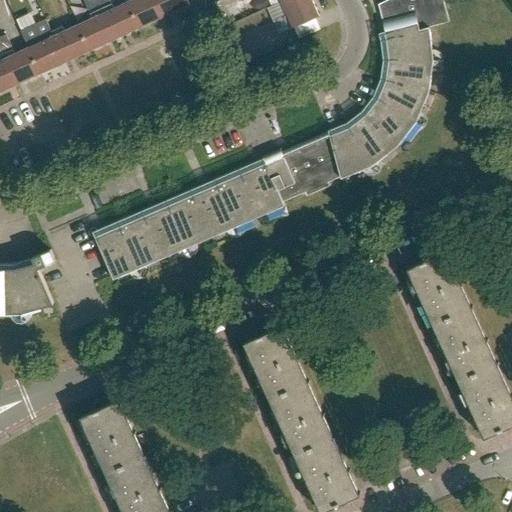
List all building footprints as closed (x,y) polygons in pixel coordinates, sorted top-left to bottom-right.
[(90,50),(115,39),(96,0),(83,0),(90,13),(89,13),(92,18),(78,24),(90,50)] [(411,0),(387,0),(378,5),(387,39),(390,59),(387,80),(379,99),(366,115),(350,128),(331,136),(330,136),(284,156),(281,149),(263,156),(266,164),(96,237),(111,273),(114,279),(285,205),(283,202),(305,192),(307,196),(330,186),(328,182),(341,177),(341,179),(342,178),(372,166),(397,147),(417,121),(429,92),(434,60),(429,28),(429,27),(439,25),(449,22),(446,10),(443,0),(411,0)] [(139,27),(128,1),(114,8),(112,3),(110,0),(96,0),(115,39),(139,27)] [(156,0),(130,0),(128,1),(139,27),(164,16),(156,0)] [(156,0),(164,16),(189,4),(187,0),(156,0)] [(284,0),(282,1),(288,15),(283,17),(288,29),(319,16),(312,0),(284,0)] [(222,12),(212,17),(218,30),(228,25),(222,12)] [(232,27),(251,22),(249,12),(229,17),(232,27)] [(28,47),(40,73),(65,61),(51,31),(46,20),(21,32),(28,47)] [(65,61),(90,50),(78,24),(64,31),(62,26),(51,31),(65,61)] [(40,73),(28,47),(15,53),(6,34),(0,36),(0,50),(16,84),(40,73)] [(0,50),(0,91),(16,84),(0,50)] [(432,324),(472,306),(446,249),(407,267),(407,268),(418,292),(422,302),(432,324)] [(43,253),(33,258),(14,263),(0,262),(0,312),(22,313),(54,304),(39,268),(55,261),(51,250),(43,253)] [(458,380),(497,362),(472,306),(432,324),(443,349),(448,358),(458,380)] [(269,398),(309,380),(283,323),(243,341),(244,343),(255,367),(259,376),(269,398)] [(511,393),(497,362),(458,380),(459,382),(473,414),(484,437),(511,423),(511,393)] [(295,454),(334,436),(309,380),(269,398),(280,421),(285,432),(295,454)] [(106,472),(145,454),(119,397),(80,415),(91,441),(95,450),(106,472)] [(334,436),(295,454),(305,478),(310,488),(321,511),(360,493),(355,481),(334,436)] [(123,511),(166,511),(171,510),(145,454),(106,472),(112,487),(120,504),(123,511)]
